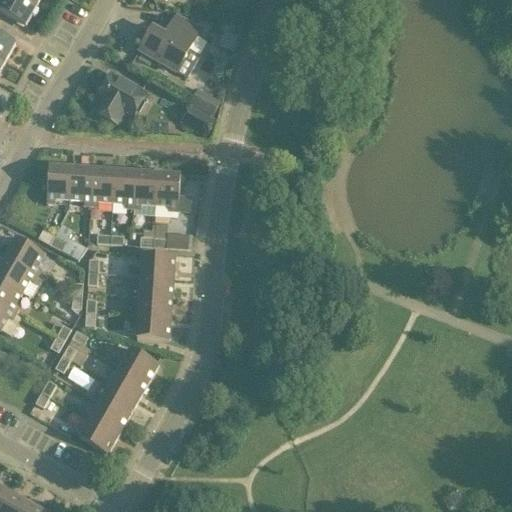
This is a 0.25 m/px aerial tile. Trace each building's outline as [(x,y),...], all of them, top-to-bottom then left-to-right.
[(0,0),(0,14),(25,29),(36,9),(19,0),(0,0)] [(19,0),(36,9),(41,0),(19,0)] [(139,54),(141,55),(137,61),(149,67),(152,61),(176,75),(200,32),(176,18),(165,38),(152,30),(139,54)] [(0,63),(4,66),(15,46),(0,37),(0,63)] [(115,127),(122,115),(132,121),(145,97),(111,77),(97,101),(102,104),(96,116),(115,127)] [(189,107),(212,120),(220,106),(197,93),(189,107)] [(189,107),(179,124),(206,140),(216,122),(189,107)] [(69,204),(71,171),(49,169),(46,207),(55,207),(55,203),(69,204)] [(90,210),(93,172),(71,171),(69,204),(84,205),(83,209),(90,210)] [(112,206),(114,174),(93,172),(90,210),(98,210),(98,205),(112,206)] [(134,212),(136,175),(114,174),(112,206),(127,207),(126,212),(134,212)] [(156,209),(158,176),(136,175),(134,212),(141,213),(141,208),(156,209)] [(158,176),(156,209),(170,210),(169,215),(178,215),(180,178),(158,176)] [(168,220),(155,220),(154,227),(168,228),(168,220)] [(153,241),(166,242),(167,237),(167,230),(154,229),(153,241)] [(50,248),(54,240),(43,233),(38,242),(50,248)] [(110,248),(110,238),(97,237),(97,247),(110,248)] [(166,252),(188,253),(188,252),(190,252),(191,238),(167,237),(166,242),(166,252)] [(110,238),(110,248),(123,249),(124,239),(110,238)] [(54,240),(50,248),(61,255),(66,246),(54,240)] [(153,251),(153,241),(140,240),(140,250),(153,251)] [(5,261),(37,279),(41,273),(37,271),(44,258),(16,241),(5,261)] [(166,242),(153,241),(153,251),(166,252),(166,242)] [(141,279),(173,281),(175,260),(142,258),(141,279)] [(0,268),(0,283),(22,296),(30,284),(34,286),(37,279),(5,261),(0,268)] [(88,275),(98,276),(99,263),(89,262),(88,275)] [(98,276),(88,275),(87,289),(97,289),(98,276)] [(139,299),(172,301),(173,281),(141,279),(139,299)] [(0,308),(16,317),(19,311),(15,308),(22,296),(0,283),(0,308)] [(72,299),(82,300),(83,287),(73,286),(72,299)] [(82,300),(72,299),(72,313),(81,313),(82,300)] [(138,320),(171,322),(172,301),(139,299),(138,320)] [(86,316),(95,316),(96,303),(86,303),(86,316)] [(0,334),(11,340),(22,321),(15,318),(16,317),(0,308),(0,334)] [(95,316),(86,316),(85,329),(95,330),(95,316)] [(171,322),(138,320),(136,341),(169,343),(171,322)] [(56,340),(65,345),(71,333),(63,328),(56,340)] [(83,349),(88,341),(77,334),(71,342),(83,349)] [(65,345),(56,340),(50,352),(58,356),(65,345)] [(61,360),(70,365),(77,353),(68,349),(61,360)] [(120,370),(148,386),(159,368),(130,351),(120,370)] [(70,365),(61,360),(55,372),(63,377),(70,365)] [(148,386),(120,370),(109,388),(138,404),(148,386)] [(41,396),(50,401),(57,389),(48,384),(41,396)] [(138,404),(109,388),(99,405),(128,422),(138,404)] [(50,401),(41,396),(35,407),(43,412),(50,401)] [(128,422),(99,405),(89,423),(118,439),(128,422)] [(118,439),(89,423),(79,442),(107,458),(118,439)] [(0,489),(0,511),(1,511),(11,496),(0,489)] [(11,496),(1,511),(25,511),(28,506),(11,496)]
